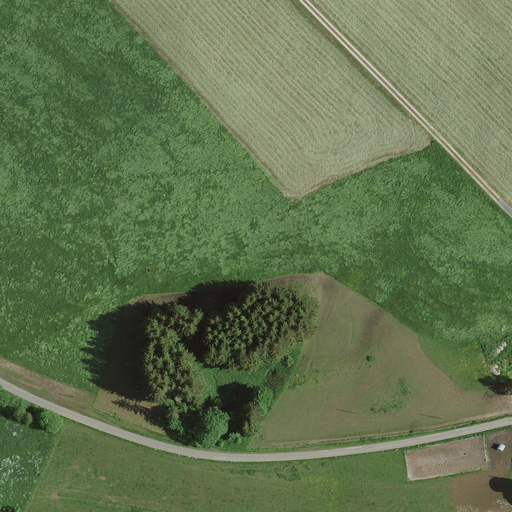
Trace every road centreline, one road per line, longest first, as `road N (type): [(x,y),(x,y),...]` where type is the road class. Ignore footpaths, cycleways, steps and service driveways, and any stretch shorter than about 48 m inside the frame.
road 1 (unclassified): [(0,379),(114,430),(230,458),(394,444),(511,420)]
road 2 (track): [(511,209),(306,0)]
